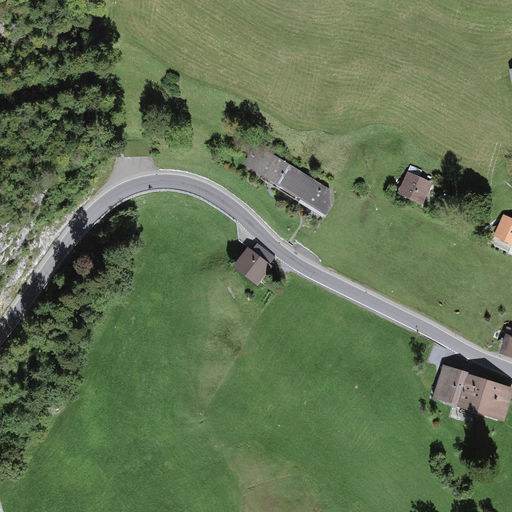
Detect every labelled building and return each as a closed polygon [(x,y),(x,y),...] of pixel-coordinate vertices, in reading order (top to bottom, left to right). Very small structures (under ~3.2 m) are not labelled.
[(149,141),(124,142),(124,156),(149,155),(149,141)] [(328,189),(258,146),(247,164),(269,177),(267,180),(268,181),(270,177),(279,182),(275,188),(276,187),(300,202),(299,203),(300,202),(323,216),(323,217),(330,206),(328,189)] [(410,174),(402,192),(421,200),(429,183),(410,174)] [(507,243),(509,240),(511,241),(511,220),(505,217),(498,235),(503,237),(502,240),(507,243)] [(269,267),(248,250),(236,267),(244,273),(246,270),(258,280),(269,267)] [(511,330),(508,329),(503,341),(505,342),(503,348),(505,349),(504,351),(511,353),(511,330)] [(466,376),(466,375),(444,368),(436,395),(500,415),(507,392),(484,385),(485,382),(466,376)]
